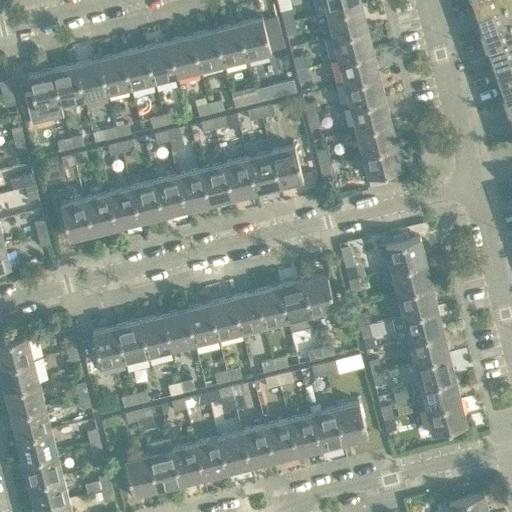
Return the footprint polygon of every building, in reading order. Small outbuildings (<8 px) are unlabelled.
[(361,2),(360,0),(313,0),(317,13),(326,11),(361,2)] [(509,0),(472,0),(476,11),(509,0)] [(511,17),(511,0),(509,0),(476,11),(482,28),(511,17)] [(367,25),(361,2),(326,11),(332,34),(367,25)] [(280,9),(284,21),(293,19),(290,7),(280,9)] [(277,14),(263,17),(271,49),(285,46),(277,14)] [(262,15),(238,21),(246,55),(271,49),(262,15)] [(511,37),(511,17),(482,28),(488,45),(511,37)] [(293,19),(284,21),(287,34),(297,31),(293,19)] [(238,21),(214,26),(223,61),(246,55),(238,21)] [(367,25),(332,34),(338,57),(373,49),(367,25)] [(214,26),(191,32),(200,67),(223,61),(214,26)] [(191,32),(168,38),(176,73),(200,67),(191,32)] [(511,56),(511,37),(488,45),(494,62),(511,56)] [(168,38),(145,44),(153,79),(176,73),(168,38)] [(145,44),(121,50),(130,85),(153,79),(145,44)] [(373,49),(338,57),(344,81),(379,72),(373,49)] [(121,50),(98,56),(107,90),(130,85),(121,50)] [(292,56),(295,68),(305,65),(302,53),(292,56)] [(98,56),(75,61),(83,96),(107,90),(98,56)] [(511,74),(511,56),(494,62),(499,79),(511,74)] [(75,61),(52,67),(60,102),(83,96),(75,61)] [(305,65),(295,68),(299,80),(308,78),(305,65)] [(28,73),(37,108),(60,102),(52,67),(28,73)] [(379,72),(344,81),(350,104),(385,95),(379,72)] [(511,94),(511,74),(499,79),(505,97),(511,94)] [(0,79),(0,83),(2,92),(12,89),(9,77),(0,79)] [(268,86),(255,89),(257,99),(270,96),(268,86)] [(12,89),(2,92),(5,105),(15,102),(12,89)] [(245,102),(257,99),(255,89),(243,92),(245,102)] [(385,95),(350,104),(356,127),(390,118),(385,95)] [(221,98),(208,101),(211,111),(224,108),(221,98)] [(304,102),(307,114),(317,112),(314,100),(304,102)] [(199,114),(211,111),(208,101),(196,104),(199,114)] [(272,102),(259,105),(261,115),(274,112),(272,102)] [(261,115),(259,105),(247,108),(249,118),(261,115)] [(175,109),(162,113),(164,123),(177,119),(175,109)] [(317,112),(307,114),(310,127),(320,124),(317,112)] [(152,126),(164,123),(162,113),(150,116),(152,126)] [(225,113),(212,117),(214,127),(227,123),(225,113)] [(212,117),(200,119),(203,129),(214,127),(212,117)] [(390,118),(356,127),(361,150),(396,142),(390,118)] [(128,121),(115,124),(118,134),(131,131),(128,121)] [(24,136),(21,124),(11,126),(14,138),(24,136)] [(118,134),(115,124),(103,127),(106,137),(118,134)] [(179,125),(166,128),(168,138),(181,135),(179,125)] [(166,128),(154,131),(156,141),(168,138),(166,128)] [(81,133),(69,136),(71,146),(84,143),(81,133)] [(24,136),(14,138),(17,151),(27,149),(24,136)] [(59,149),(71,146),(69,136),(57,139),(59,149)] [(132,137),(119,140),(122,150),(135,147),(132,137)] [(119,140),(107,143),(110,153),(122,150),(119,140)] [(396,142),(361,150),(368,174),(402,166),(396,142)] [(294,143),(270,149),(278,184),(303,178),(294,143)] [(316,149),(319,161),(328,158),(325,146),(316,149)] [(85,148),(73,152),(75,162),(88,158),(85,148)] [(270,149),(246,155),(255,190),(278,184),(270,149)] [(75,162),(73,152),(61,155),(63,165),(75,162)] [(246,155),(223,161),(232,196),(255,190),(246,155)] [(328,158),(319,161),(322,173),(332,171),(328,158)] [(223,161),(200,167),(208,202),(232,196),(223,161)] [(200,167),(177,172),(185,207),(208,202),(200,167)] [(22,173),(25,185),(35,182),(32,171),(22,173)] [(177,172),(153,178),(162,213),(185,207),(177,172)] [(153,178),(130,184),(139,219),(162,213),(153,178)] [(35,182),(25,185),(29,198),(38,195),(35,182)] [(130,184),(107,190),(115,225),(139,219),(130,184)] [(107,190),(84,196),(92,231),(115,225),(107,190)] [(60,202),(69,237),(92,231),(84,196),(60,202)] [(34,220),(37,231),(47,229),(44,217),(34,220)] [(47,229),(37,231),(40,244),(50,242),(47,229)] [(407,229),(392,233),(394,241),(409,237),(407,229)] [(394,241),(385,243),(391,267),(426,258),(420,234),(409,237),(394,241)] [(4,240),(0,240),(0,266),(10,264),(4,240)] [(426,258),(391,267),(397,290),(432,282),(426,258)] [(345,265),(348,278),(358,275),(355,263),(345,265)] [(326,271),(302,277),(311,312),(335,306),(326,271)] [(358,275),(348,278),(351,290),(361,288),(358,275)] [(302,277),(278,283),(287,318),(311,312),(302,277)] [(432,282),(397,290),(403,313),(437,305),(432,282)] [(278,283),(255,289),(264,324),(287,318),(278,283)] [(255,289),(232,294),(240,329),(264,324),(255,289)] [(232,294),(208,300),(217,335),(240,329),(232,294)] [(208,300),(185,306),(194,341),(217,335),(208,300)] [(437,305),(403,313),(408,337),(443,328),(437,305)] [(185,306),(161,312),(170,347),(194,341),(185,306)] [(357,312),(360,324),(370,322),(367,309),(357,312)] [(161,312),(139,318),(148,353),(170,347),(161,312)] [(139,318),(116,323),(124,358),(148,353),(139,318)] [(370,322),(360,324),(363,337),(373,334),(370,322)] [(101,364),(124,358),(116,323),(92,329),(101,364)] [(443,328),(408,337),(414,360),(449,351),(443,328)] [(0,339),(0,363),(33,355),(27,332),(0,339)] [(63,336),(66,347),(76,345),(73,333),(63,336)] [(332,342),(319,345),(322,355),(334,352),(332,342)] [(76,345),(66,347),(69,360),(79,358),(76,345)] [(307,349),(310,358),(322,355),(319,345),(307,349)] [(449,351),(414,360),(420,384),(455,375),(449,351)] [(285,354),(272,357),(275,367),(288,364),(285,354)] [(33,355),(0,363),(0,371),(4,388),(39,379),(33,355)] [(368,359),(371,371),(381,368),(378,356),(368,359)] [(261,360),(263,370),(275,367),(272,357),(261,360)] [(336,358),(323,361),(326,371),(338,368),(336,358)] [(314,374),(326,371),(323,361),(311,364),(314,374)] [(239,366),(226,369),(228,379),(241,376),(239,366)] [(381,368),(371,371),(374,383),(384,381),(381,368)] [(214,372),(217,382),(228,379),(226,369),(214,372)] [(289,370),(276,373),(279,383),(292,380),(289,370)] [(267,386),(279,383),(276,373),(265,376),(267,386)] [(455,375),(420,384),(426,407),(461,398),(455,375)] [(192,377),(179,380),(181,390),(195,387),(192,377)] [(39,379),(4,388),(10,412),(45,403),(39,379)] [(75,382),(78,395),(88,392),(85,380),(75,382)] [(168,383),(170,393),(181,390),(179,380),(168,383)] [(243,381),(230,385),(232,394),(245,391),(243,381)] [(311,383),(305,385),(309,401),(315,399),(311,383)] [(221,397),(232,394),(230,385),(218,387),(221,397)] [(146,389),(133,392),(135,402),(148,399),(146,389)] [(88,392),(78,395),(81,407),(91,405),(88,392)] [(121,395),(123,405),(135,402),(133,392),(121,395)] [(196,393),(183,396),(185,406),(199,403),(196,393)] [(174,409),(185,406),(183,396),(171,399),(174,409)] [(461,398),(426,407),(432,430),(467,421),(461,398)] [(359,399),(334,405),(343,440),(367,434),(359,399)] [(45,403),(10,412),(16,434),(51,425),(45,403)] [(380,405),(383,418),(393,415),(390,403),(380,405)] [(150,405),(137,408),(139,418),(152,415),(150,405)] [(334,405),(310,411),(319,446),(343,440),(334,405)] [(127,421),(139,418),(137,408),(125,411),(127,421)] [(310,411),(287,417),(296,451),(319,446),(310,411)] [(393,415),(383,418),(386,430),(396,427),(393,415)] [(287,417),(264,423),(273,457),(296,451),(287,417)] [(264,423),(241,429),(249,463),(273,457),(264,423)] [(51,425),(16,434),(22,459),(57,450),(51,425)] [(87,429),(90,441),(100,439),(96,426),(87,429)] [(241,429),(217,434),(226,469),(249,463),(241,429)] [(217,434),(194,440),(203,475),(226,469),(217,434)] [(100,439),(90,441),(93,453),(103,451),(100,439)] [(194,440),(171,446),(180,481),(203,475),(194,440)] [(171,446),(148,452),(157,486),(180,481),(171,446)] [(57,450),(22,459),(28,481),(62,473),(57,450)] [(148,452),(124,458),(133,492),(157,486),(148,452)] [(62,473),(28,481),(34,505),(68,496),(62,473)] [(98,476),(101,488),(111,485),(108,473),(98,476)] [(111,485),(101,488),(104,500),(114,498),(111,485)] [(489,511),(484,490),(449,499),(452,511),(489,511)] [(72,511),(68,496),(34,505),(35,511),(72,511)]
